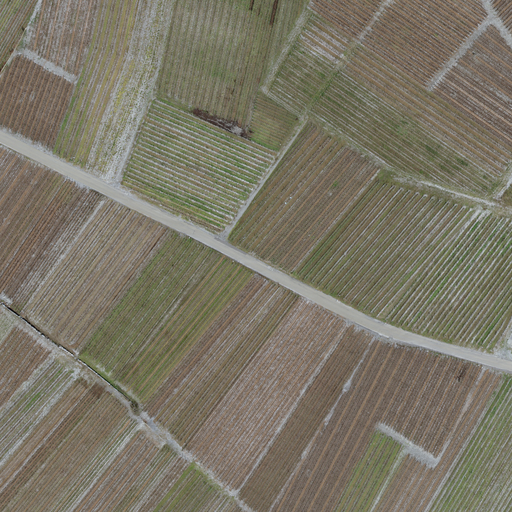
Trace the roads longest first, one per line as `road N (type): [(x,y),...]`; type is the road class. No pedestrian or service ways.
road 1 (residential): [(0,138),(353,314),(511,367)]
road 2 (track): [(389,0),(214,245)]
